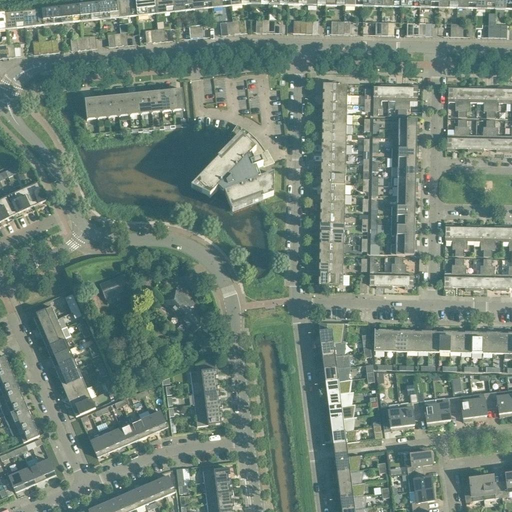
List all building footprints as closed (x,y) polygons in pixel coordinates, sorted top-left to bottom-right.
[(137,17),(136,0),(117,2),(119,19),(137,17)] [(156,15),(154,0),(137,0),(136,0),(137,17),(156,15)] [(175,13),(173,0),(154,0),(156,15),(175,13)] [(194,11),(192,0),(173,0),(175,13),(194,11)] [(212,9),(211,0),(192,0),(194,11),(212,9)] [(231,7),(230,0),(211,0),(212,9),(231,7)] [(401,8),(400,0),(382,0),(382,8),(401,8)] [(420,9),(419,0),(400,0),(401,8),(420,9)] [(439,9),(438,0),(419,0),(420,9),(439,9)] [(457,9),(457,0),(438,0),(439,9),(457,9)] [(476,10),(476,0),(457,0),(457,9),(476,10)] [(495,10),(495,0),(476,0),(476,10),(495,10)] [(511,10),(511,0),(495,0),(495,10),(511,10)] [(119,19),(117,2),(98,4),(100,21),(119,19)] [(100,21),(98,4),(79,6),(81,23),(100,21)] [(81,23),(79,6),(61,8),(62,24),(81,23)] [(62,24),(61,8),(42,10),(43,26),(62,24)] [(43,26),(42,10),(23,12),(25,28),(43,26)] [(25,28),(23,12),(4,14),(6,30),(25,28)] [(347,96),(347,86),(336,85),(336,83),(328,83),(328,85),(323,85),(323,92),(324,92),(324,95),(324,96),(347,96)] [(388,102),(388,86),(380,86),(380,88),(374,88),(373,117),(377,117),(378,110),(381,110),(381,102),(388,102)] [(402,118),(403,89),(396,89),(396,86),(388,86),(388,102),(395,102),(395,111),(398,111),(398,118),(402,118)] [(417,103),(417,87),(409,86),(409,89),(403,89),(402,118),(406,118),(406,111),(409,111),(409,107),(417,108),(417,103)] [(462,119),(462,90),(457,90),(457,87),(448,87),(448,103),(455,104),(455,112),(458,112),(458,119),(462,119)] [(476,104),(477,88),(469,88),(469,90),(462,90),(462,119),(466,119),(467,112),(470,112),(470,104),(476,104)] [(490,119),(491,91),(485,91),(485,88),(477,88),(476,104),(484,104),(483,113),(486,113),(486,119),(490,119)] [(505,105),(505,88),(497,88),(497,91),(491,91),(490,119),(495,119),(495,113),(498,113),(498,104),(505,105)] [(184,112),(182,90),(181,90),(181,93),(178,93),(178,91),(170,92),(171,94),(173,112),(184,111),(184,112)] [(171,94),(167,94),(167,92),(160,93),(160,95),(161,95),(162,113),(173,112),(171,94)] [(161,95),(160,95),(157,96),(156,93),(149,94),(149,96),(150,96),(152,114),(162,113),(161,95)] [(150,96),(149,96),(146,97),(146,94),(138,95),(138,97),(139,97),(141,115),(152,114),(150,96)] [(139,97),(138,97),(135,98),(135,95),(127,96),(128,99),(130,116),(141,115),(139,97)] [(347,106),(347,96),(324,96),(324,95),(323,95),(322,102),(324,102),(324,105),(324,106),(347,106)] [(128,99),(125,99),(124,96),(117,97),(117,100),(118,100),(119,117),(130,116),(128,99)] [(118,100),(117,100),(114,100),(114,97),(106,98),(106,101),(107,101),(109,118),(119,117),(118,100)] [(107,101),(106,101),(103,101),(103,99),(95,99),(95,102),(96,102),(98,119),(109,118),(107,101)] [(96,102),(95,102),(92,102),(92,100),(85,100),(87,122),(88,122),(88,120),(98,119),(96,102)] [(347,116),(347,106),(324,106),(324,105),(322,105),(322,112),(323,112),(323,115),(323,116),(347,116)] [(346,126),(347,116),(323,116),(323,115),(322,115),(322,122),(323,122),(323,125),(323,126),(346,126)] [(419,131),(419,126),(417,126),(417,121),(399,121),(398,130),(419,131)] [(461,150),(462,121),(458,121),(458,128),(455,128),(454,136),(447,136),(447,153),(455,153),(455,150),(461,150)] [(475,153),(476,137),(469,137),(469,128),(466,128),(466,122),(462,121),(461,150),(468,150),(468,153),(475,153)] [(490,151),(490,122),(486,122),(486,128),(483,128),(483,137),(476,137),(475,153),(484,153),(484,151),(490,151)] [(504,154),(504,137),(497,137),(498,129),(495,129),(495,122),(490,122),(490,151),(496,151),(496,154),(504,154)] [(346,136),(346,126),(323,126),(323,125),(322,125),(322,132),(323,132),(323,135),(323,136),(346,136)] [(254,170),(263,166),(271,164),(270,160),(269,159),(268,157),(266,154),(265,152),(264,150),(263,148),(261,146),(259,143),(257,141),(255,139),(252,136),(250,135),(249,133),(245,131),(241,128),(239,127),(237,126),(208,167),(212,171),(211,172),(209,171),(191,189),(204,195),(205,194),(210,199),(219,189),(230,210),(261,198),(262,201),(273,196),(274,175),(258,181),(254,170)] [(419,136),(419,131),(398,130),(398,140),(416,140),(416,136),(419,136)] [(346,146),(346,136),(323,136),(323,135),(322,135),(322,142),(323,142),(323,145),(323,146),(346,146)] [(419,150),(419,145),(416,145),(416,140),(398,140),(398,150),(419,150)] [(346,156),(346,146),(323,146),(323,145),(322,145),(321,152),(323,152),(323,155),(323,156),(346,156)] [(418,155),(419,150),(398,150),(392,150),(392,159),(416,160),(416,155),(418,155)] [(345,166),(346,156),(323,156),(323,155),(321,155),(321,162),(322,162),(322,165),(322,166),(345,166)] [(418,169),(418,164),(416,164),(416,160),(392,159),(391,169),(418,169)] [(345,176),(345,166),(322,166),(322,165),(321,165),(321,172),(322,172),(322,175),(322,176),(345,176)] [(391,169),(391,178),(397,178),(415,179),(416,174),(418,174),(418,169),(391,169)] [(345,186),(345,176),(322,176),(322,175),(321,175),(321,182),(322,182),(322,185),(322,186),(345,186)] [(415,183),(415,179),(397,178),(397,188),(418,188),(418,183),(415,183)] [(46,203),(38,184),(26,188),(35,207),(46,203)] [(345,196),(345,186),(322,186),(322,185),(321,185),(321,192),(322,192),(322,195),(322,196),(345,196)] [(35,207),(26,188),(16,193),(24,212),(35,207)] [(418,194),(418,188),(397,188),(397,198),(415,198),(415,194),(418,194)] [(24,212),(16,193),(5,199),(14,217),(24,212)] [(345,206),(345,196),(322,196),(322,195),(320,195),(320,202),(322,202),(321,205),(321,206),(345,206)] [(415,203),(415,198),(397,198),(397,207),(417,208),(417,203),(415,203)] [(14,217),(5,199),(0,200),(0,215),(3,222),(14,217)] [(344,216),(345,206),(321,206),(321,205),(320,205),(320,212),(321,212),(321,215),(321,216),(344,216)] [(417,213),(417,208),(397,207),(392,207),(392,217),(415,217),(415,213),(417,213)] [(344,226),(344,216),(321,216),(321,215),(320,215),(320,222),(321,222),(321,225),(321,226),(344,226)] [(417,227),(417,222),(414,222),(415,217),(392,217),(391,227),(417,227)] [(344,236),(344,226),(321,226),(321,225),(320,225),(320,232),(321,232),(321,235),(321,236),(344,236)] [(368,236),(368,233),(368,227),(362,226),(362,232),(356,232),(356,236),(368,236)] [(459,258),(459,229),(454,229),(454,226),(445,226),(445,242),(452,242),(452,251),(455,251),(455,258),(459,258)] [(473,243),(474,226),(466,226),(466,229),(459,229),(459,258),(464,258),(464,251),(467,251),(467,243),(473,243)] [(487,258),(488,229),(482,229),(482,227),(474,226),(473,243),(481,243),(481,251),(484,251),(483,258),(487,258)] [(417,232),(417,227),(391,227),(391,237),(396,237),(396,236),(414,237),(414,232),(417,232)] [(502,243),(502,227),(494,227),(494,229),(488,229),(487,258),(492,258),(492,252),(495,252),(495,243),(502,243)] [(511,259),(511,229),(511,230),(511,227),(502,227),(502,243),(509,243),(509,252),(511,252),(511,260),(511,259)] [(344,246),(344,236),(321,236),(321,235),(320,235),(319,242),(321,242),(321,245),(321,246),(344,246)] [(417,246),(417,241),(414,241),(414,237),(396,236),(396,237),(396,246),(417,246)] [(344,256),(344,246),(321,246),(321,245),(319,245),(319,252),(320,252),(320,255),(320,256),(344,256)] [(417,251),(417,246),(396,246),(391,246),(391,256),(414,256),(414,251),(417,251)] [(343,266),(344,256),(320,256),(320,255),(319,255),(319,262),(320,262),(320,265),(320,266),(343,266)] [(384,290),(384,273),(378,273),(378,265),(374,265),(374,258),(370,258),(369,287),(376,287),(376,290),(384,290)] [(399,288),(399,259),(395,259),(394,265),(392,265),(391,274),(384,273),(384,290),(392,290),(392,287),(399,288)] [(413,291),(413,274),(406,274),(406,265),(403,265),(403,259),(399,259),(399,288),(404,288),(404,290),(413,291)] [(511,289),(511,259),(511,260),(511,268),(509,268),(508,276),(501,276),(501,292),(509,293),(509,290),(511,289)] [(458,289),(459,260),(455,260),(455,267),(452,266),(452,275),(444,275),(444,291),(452,291),(452,289),(458,289)] [(472,292),(473,275),(466,275),(466,267),(463,267),(464,260),(459,260),(458,289),(465,289),(465,292),(472,292)] [(487,289),(487,261),(483,261),(483,267),(480,267),(480,276),(473,275),(472,292),(481,292),(481,289),(487,289)] [(501,292),(501,276),(495,276),(495,267),(492,267),(492,261),(487,261),(487,289),(493,289),(493,292),(501,292)] [(343,276),(343,266),(320,266),(320,265),(319,265),(319,272),(320,272),(320,276),(343,276)] [(131,290),(128,284),(129,284),(124,273),(100,285),(107,301),(131,290)] [(343,286),(343,276),(320,276),(320,279),(319,279),(318,286),(326,286),(326,288),(331,288),(331,286),(343,286)] [(204,325),(191,309),(194,306),(179,289),(164,302),(193,335),(198,331),(200,333),(206,328),(204,325)] [(79,311),(73,296),(66,299),(72,314),(73,313),(79,311)] [(57,320),(52,308),(36,315),(37,315),(38,317),(34,319),(37,329),(57,320)] [(82,317),(79,311),(73,313),(76,319),(82,317)] [(61,330),(57,320),(37,329),(42,338),(61,330)] [(341,344),(344,325),(349,325),(318,324),(318,325),(320,325),(320,326),(319,326),(320,327),(321,332),(319,332),(321,345),(329,344),(329,346),(347,344),(347,343),(341,344)] [(87,331),(85,325),(79,327),(82,333),(87,331)] [(67,328),(61,330),(42,338),(46,348),(66,340),(71,338),(67,328)] [(90,337),(87,331),(82,333),(84,339),(90,337)] [(385,352),(385,331),(378,331),(378,332),(375,332),(375,331),(374,331),(374,352),(385,352)] [(396,353),(396,333),(393,332),(393,331),(385,331),(385,352),(396,353)] [(407,353),(407,332),(400,332),(400,333),(396,333),(396,353),(407,353)] [(417,353),(418,333),(414,333),(414,332),(407,332),(407,353),(417,353)] [(428,353),(429,332),(421,332),(421,333),(418,333),(417,353),(428,353)] [(439,354),(439,333),(436,333),(436,332),(429,332),(428,353),(439,354)] [(450,354),(450,333),(443,332),(443,334),(439,333),(439,354),(450,354)] [(461,354),(461,334),(458,334),(458,333),(450,333),(450,354),(461,354)] [(471,354),(472,333),(464,333),(464,334),(461,334),(461,354),(471,354)] [(482,355),(483,334),(479,334),(479,333),(472,333),(471,354),(482,355)] [(493,355),(493,334),(486,333),(486,334),(483,334),(482,355),(493,355)] [(504,355),(504,335),(501,335),(501,334),(493,334),(493,355),(504,355)] [(70,350),(66,340),(46,348),(50,358),(70,350)] [(96,350),(93,344),(88,347),(90,353),(96,350)] [(342,357),(344,344),(347,344),(329,346),(329,344),(321,345),(322,358),(331,357),(331,358),(349,356),(342,357)] [(55,368),(74,360),(70,350),(50,358),(55,368)] [(99,356),(96,350),(90,353),(93,359),(99,356)] [(344,369),(346,357),(349,357),(349,356),(331,358),(331,357),(322,358),(324,370),(332,369),(332,371),(350,369),(350,368),(344,369)] [(0,371),(10,368),(5,357),(0,359),(0,371)] [(78,370),(74,360),(55,368),(59,378),(78,370)] [(214,360),(190,370),(190,374),(192,373),(193,384),(216,381),(216,378),(218,377),(217,370),(215,370),(214,360)] [(104,370),(102,364),(96,367),(99,372),(104,370)] [(0,383),(14,378),(10,368),(0,371),(0,383)] [(347,381),(349,369),(350,369),(332,371),(332,369),(324,370),(325,383),(334,382),(334,383),(352,381),(347,381)] [(83,380),(78,370),(59,378),(63,388),(83,380)] [(107,376),(104,370),(99,372),(101,379),(107,376)] [(0,383),(0,391),(1,391),(2,394),(18,387),(14,378),(0,383)] [(87,390),(83,380),(63,388),(67,398),(87,390)] [(216,381),(193,384),(195,395),(217,392),(217,388),(219,388),(218,381),(216,381)] [(349,394),(351,382),(352,381),(334,383),(334,382),(325,383),(327,395),(335,394),(336,396),(353,394),(353,393),(349,394)] [(113,390),(110,384),(105,387),(107,393),(113,390)] [(22,397),(18,387),(2,394),(3,396),(0,396),(0,403),(1,407),(22,397)] [(92,387),(87,390),(67,398),(72,408),(91,400),(96,397),(92,387)] [(116,396),(113,390),(107,393),(110,399),(116,396)] [(217,392),(195,395),(196,406),(219,403),(218,399),(221,399),(220,392),(217,392)] [(508,392),(490,394),(492,407),(498,406),(499,419),(511,416),(509,397),(508,397),(508,392)] [(350,406),(352,394),(353,394),(336,396),(335,394),(327,395),(328,408),(337,407),(337,408),(355,406),(350,406)] [(490,394),(472,396),(473,401),(472,401),(475,421),(484,419),(484,418),(487,417),(485,408),(492,407),(490,394)] [(411,404),(399,406),(403,430),(412,428),(411,427),(414,427),(413,417),(419,416),(418,403),(416,395),(410,396),(411,404)] [(461,398),(454,399),(455,412),(462,411),(463,424),(475,421),(472,401),(473,401),(472,396),(461,398)] [(5,417),(27,407),(22,397),(1,407),(0,407),(5,417)] [(454,399),(436,401),(439,426),(448,424),(448,422),(450,422),(449,412),(455,412),(454,399)] [(96,410),(91,400),(72,408),(76,418),(96,410)] [(424,402),(418,403),(419,416),(425,415),(427,428),(439,426),(436,401),(424,402)] [(219,403),(196,406),(197,417),(220,414),(220,413),(220,410),(222,410),(221,403),(221,402),(219,403)] [(383,402),(380,402),(381,408),(382,421),(389,420),(391,433),(403,430),(399,406),(388,407),(388,405),(383,402)] [(352,419),(354,407),(355,407),(355,406),(337,408),(337,407),(328,408),(330,420),(339,419),(339,421),(356,419),(356,418),(352,419)] [(9,427),(31,417),(27,407),(5,417),(9,427)] [(168,429),(161,413),(151,417),(157,433),(168,429)] [(220,414),(197,417),(199,428),(222,425),(221,421),(223,420),(222,414),(222,413),(220,413),(220,414)] [(13,437),(19,434),(35,427),(31,417),(9,427),(13,437)] [(157,433),(151,417),(141,421),(147,438),(157,433)] [(138,442),(131,426),(128,419),(127,420),(126,419),(119,422),(120,423),(119,424),(121,430),(128,446),(138,442)] [(352,432),(354,419),(357,419),(356,419),(339,421),(339,419),(330,420),(332,433),(340,432),(340,433),(358,431),(352,432)] [(147,438),(141,421),(131,426),(138,442),(147,438)] [(40,437),(35,427),(19,434),(24,444),(40,437)] [(128,446),(121,430),(111,434),(118,450),(128,446)] [(353,443),(355,432),(358,431),(340,433),(340,432),(332,433),(333,446),(346,445),(360,443),(359,442),(353,443)] [(118,450),(111,434),(101,439),(108,455),(118,450)] [(108,455),(101,439),(91,443),(97,459),(108,455)] [(347,451),(346,445),(333,446),(334,453),(337,473),(349,472),(349,473),(363,472),(363,471),(357,472),(359,457),(361,457),(348,458),(347,451)] [(411,461),(406,462),(407,468),(408,475),(421,473),(420,467),(432,466),(432,463),(433,463),(432,453),(431,454),(430,448),(410,451),(411,461)] [(36,459),(26,463),(29,469),(36,485),(46,481),(39,465),(36,459)] [(56,477),(49,461),(39,465),(46,481),(56,477)] [(36,485),(29,469),(19,474),(26,490),(36,485)] [(229,469),(204,473),(205,484),(229,481),(229,480),(228,477),(230,477),(229,469)] [(184,487),(182,470),(176,471),(178,487),(183,487),(184,487)] [(360,484),(362,472),(363,472),(349,473),(349,472),(337,473),(338,486),(351,484),(351,486),(365,484),(360,484)] [(511,497),(511,472),(505,472),(506,485),(500,486),(502,499),(511,497)] [(421,473),(408,475),(408,482),(410,493),(415,493),(435,490),(434,478),(421,480),(421,473)] [(26,490),(19,474),(9,478),(16,494),(26,490)] [(483,496),(481,476),(469,477),(470,490),(464,490),(465,503),(473,503),(472,498),(483,496)] [(502,499),(500,486),(494,487),(493,477),(490,477),(490,476),(481,476),(483,496),(494,495),(495,500),(502,499)] [(176,493),(169,477),(158,482),(165,498),(176,493)] [(229,481),(205,484),(207,494),(230,491),(229,488),(232,487),(231,480),(229,480),(229,481)] [(165,498),(158,482),(148,486),(155,502),(165,498)] [(362,497),(364,485),(365,485),(365,484),(351,486),(351,484),(338,486),(340,498),(352,497),(353,498),(366,497),(366,496),(362,497)] [(155,502),(148,486),(138,490),(145,506),(155,502)] [(183,487),(178,487),(179,496),(184,495),(184,493),(188,493),(187,486),(184,487),(183,487)] [(145,506),(138,490),(129,495),(135,511),(145,506)] [(410,493),(409,493),(410,503),(411,504),(412,511),(425,510),(424,503),(434,502),(434,499),(435,499),(435,490),(415,493),(410,493)] [(230,491),(207,494),(208,505),(231,502),(231,498),(233,498),(232,491),(230,491)] [(132,511),(135,511),(129,495),(119,499),(124,511),(132,511)] [(363,510),(365,497),(366,497),(353,498),(352,497),(340,498),(342,511),(354,509),(354,511),(368,509),(363,510)] [(124,511),(119,499),(109,503),(112,511),(124,511)] [(231,502),(208,505),(209,511),(232,511),(232,509),(235,509),(234,502),(231,502)] [(112,511),(109,503),(99,507),(100,511),(112,511)]
